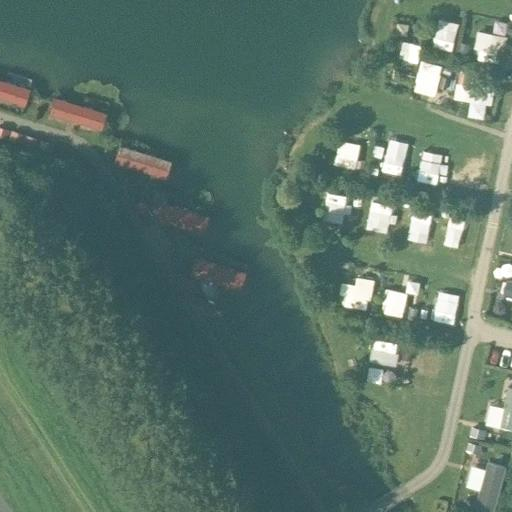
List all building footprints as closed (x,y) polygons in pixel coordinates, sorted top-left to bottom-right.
[(431,44),(452,50),(462,18),(441,12),(431,44)] [(503,61),(511,22),(498,19),(495,32),(477,28),(472,54),(503,61)] [(404,39),(398,57),(417,63),(423,44),(404,39)] [(441,75),(444,64),(424,58),(421,69),(441,75)] [(455,98),(494,103),(498,76),(458,71),(455,98)] [(337,164),(360,165),(362,130),(339,129),(337,164)] [(378,137),(372,169),(397,174),(404,142),(378,137)] [(419,146),(410,176),(433,182),(441,152),(419,146)] [(487,193),(494,159),(470,154),(463,188),(487,193)] [(333,191),(330,216),(358,219),(360,194),(333,191)] [(387,224),(394,204),(373,197),(366,217),(387,224)] [(414,205),(409,223),(425,228),(431,210),(414,205)] [(434,253),(437,241),(423,238),(420,250),(434,253)] [(358,276),(358,282),(342,281),(341,303),(372,304),(374,276),(358,276)] [(396,363),(400,340),(374,336),(371,359),(396,363)] [(440,378),(445,349),(422,346),(417,375),(440,378)] [(370,364),(367,380),(383,382),(385,367),(370,364)] [(511,427),(511,384),(510,384),(505,404),(492,401),(487,422),(511,427)] [(480,488),(475,505),(496,511),(510,463),(489,457),(487,466),(474,463),(467,484),(480,488)]
